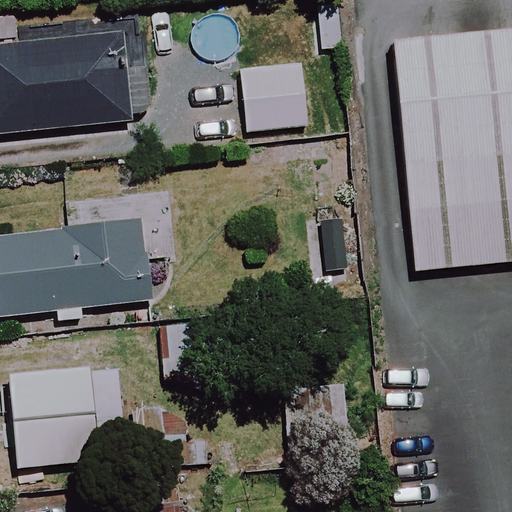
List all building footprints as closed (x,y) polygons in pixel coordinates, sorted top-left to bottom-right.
[(0,137),(134,124),(125,32),(0,44),(0,137)] [(511,63),(433,73),(458,292),(511,286),(511,63)] [(308,128),(302,67),(241,73),(246,134),(308,128)] [(173,257),(166,192),(133,195),(136,226),(0,241),(0,319),(151,303),(146,260),(173,257)] [(214,328),(168,326),(165,384),(211,386),(214,328)] [(10,375),(12,406),(0,407),(0,458),(17,457),(19,471),(99,464),(90,368),(10,375)] [(336,389),(286,392),(289,458),(339,456),(336,389)] [(209,511),(209,480),(166,481),(166,511),(209,511)]
